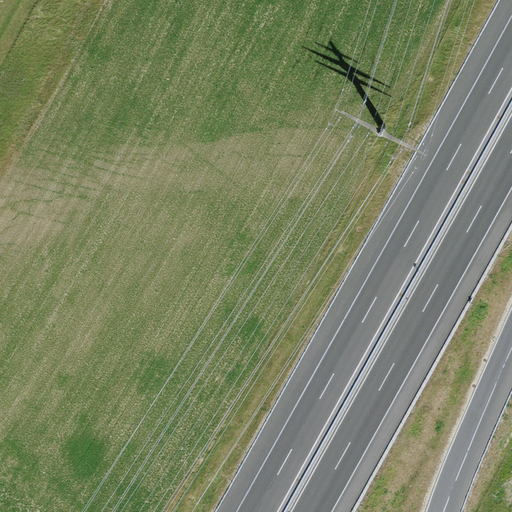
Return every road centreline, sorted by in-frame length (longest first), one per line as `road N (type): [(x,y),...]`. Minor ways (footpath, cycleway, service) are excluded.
road 1 (motorway): [(511,49),(256,511)]
road 2 (motorway): [(310,511),(511,150)]
road 3 (motorway): [(435,511),(511,329)]
